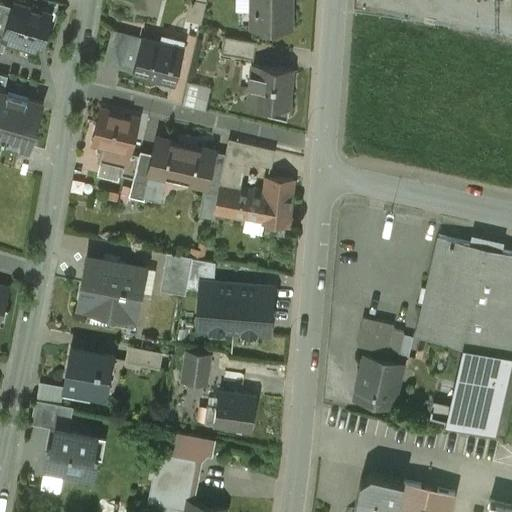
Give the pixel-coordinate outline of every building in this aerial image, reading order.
[(205,1),(201,0),(189,0),(186,18),(200,21),(205,1)] [(251,0),(251,25),(290,25),(290,0),(251,0)] [(51,12),(13,1),(11,7),(2,39),(28,47),(30,41),(41,44),(51,12)] [(11,7),(0,3),(0,45),(0,46),(2,39),(11,7)] [(130,34),(112,30),(104,62),(105,59),(122,64),(130,34)] [(130,34),(122,64),(134,67),(141,37),(130,34)] [(256,39),(224,34),(221,51),(253,57),(256,39)] [(182,46),(142,36),(141,37),(134,67),(133,71),(174,81),(182,46)] [(292,66),(251,62),(248,101),(269,103),(288,105),(292,66)] [(208,105),(213,84),(191,79),(187,101),(208,105)] [(3,90),(0,89),(0,138),(28,147),(42,102),(3,90)] [(288,105),(269,103),(268,111),(287,116),(288,105)] [(138,116),(101,106),(93,143),(102,145),(98,160),(121,166),(135,169),(139,152),(129,150),(138,116)] [(214,148),(157,134),(152,153),(148,170),(150,170),(150,167),(164,170),(163,173),(164,174),(165,174),(166,169),(190,174),(189,179),(190,180),(191,177),(205,180),(204,183),(205,183),(214,149),(214,148)] [(225,152),(219,181),(237,184),(242,158),(270,165),(274,148),(228,137),(225,152)] [(152,153),(141,150),(141,149),(140,149),(135,169),(133,177),(129,193),(144,196),(145,193),(143,192),(148,170),(152,153)] [(225,152),(214,149),(205,183),(204,183),(204,190),(217,193),(219,181),(225,152)] [(135,169),(121,166),(119,173),(133,177),(135,169)] [(164,170),(150,167),(150,170),(148,170),(143,192),(145,193),(160,196),(161,194),(159,194),(164,174),(163,173),(164,170)] [(237,184),(219,181),(217,193),(212,216),(214,216),(214,212),(263,221),(263,220),(288,222),(293,178),(266,175),(264,189),(237,184)] [(217,193),(204,190),(198,213),(212,216),(217,193)] [(511,346),(511,249),(438,233),(415,332),(463,343),(510,354),(511,346)] [(192,256),(167,251),(162,279),(174,282),(172,290),(185,293),(192,256)] [(145,263),(87,252),(78,304),(79,304),(79,303),(95,306),(95,307),(136,314),(145,263)] [(270,286),(220,276),(212,317),(263,326),(270,286)] [(393,321),(362,314),(356,342),(387,349),(392,327),(393,321)] [(403,329),(392,327),(387,349),(398,352),(403,329)] [(510,354),(463,343),(446,416),(494,427),(510,354)] [(162,350),(128,344),(125,360),(159,366),(162,350)] [(113,353),(71,345),(63,385),(106,392),(113,353)] [(209,352),(187,348),(182,378),(205,382),(209,352)] [(401,361),(365,353),(355,395),(391,403),(401,361)] [(256,393),(218,387),(216,403),(207,402),(205,420),(251,427),(256,393)] [(61,402),(36,397),(31,421),(56,426),(61,402)] [(71,404),(61,402),(56,426),(66,428),(71,404)] [(66,428),(56,426),(52,445),(48,445),(45,464),(63,468),(62,472),(84,476),(85,472),(92,473),(99,434),(66,428)] [(197,457),(157,449),(147,500),(187,508),(189,498),(197,457)] [(355,511),(395,511),(403,478),(371,470),(360,477),(353,508),(355,511)] [(449,511),(454,490),(403,478),(395,511),(449,511)] [(223,511),(225,505),(189,498),(187,508),(185,511),(223,511)] [(511,511),(511,503),(489,498),(486,511),(511,511)]
